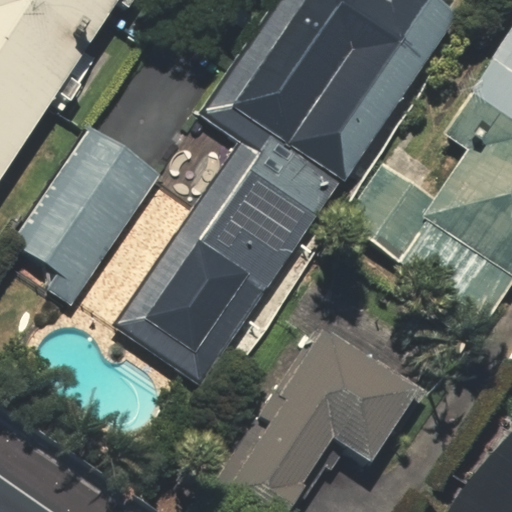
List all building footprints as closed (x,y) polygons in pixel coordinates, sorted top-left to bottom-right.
[(131,0),(0,0),(0,163),(94,12),(116,26),(131,0)] [(448,16),(421,0),(388,0),(274,0),(200,117),(323,196),(448,16)] [(511,4),(508,2),(434,111),(448,121),(405,185),(378,167),(331,237),(477,335),(511,283),(511,4)] [(149,183),(76,136),(0,256),(0,257),(70,301),(149,183)] [(270,275),(317,202),(230,147),(107,342),(200,401),(214,380),(225,388),(289,287),(270,275)] [(195,459),(212,470),(199,490),(232,511),(275,511),(279,507),(274,504),(306,455),(348,482),(397,407),(296,341),(240,428),(222,417),(195,459)] [(479,494),(465,511),(511,511),(511,413),(463,482),(479,494)]
